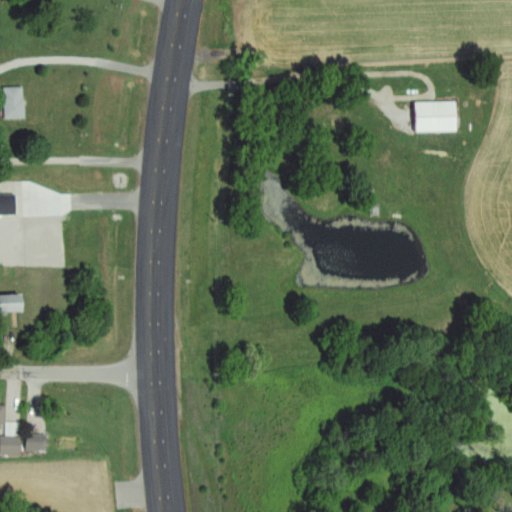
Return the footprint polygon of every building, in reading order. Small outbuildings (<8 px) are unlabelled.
[(6,119),(26,119),(25,87),(5,88),(6,119)] [(457,101),(415,102),(416,133),(457,132),(457,101)] [(0,215),(17,215),(16,195),(0,195),(0,215)] [(0,295),(0,313),(22,313),(21,295),(0,295)] [(22,456),(22,424),(7,424),(7,436),(1,436),(1,456),(22,456)] [(48,434),(27,434),(27,451),(48,451),(48,434)]
